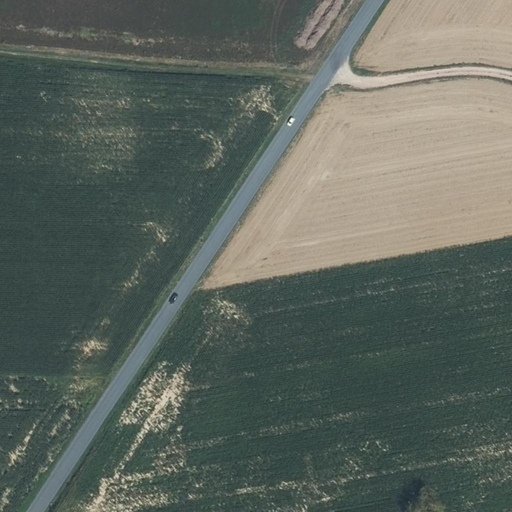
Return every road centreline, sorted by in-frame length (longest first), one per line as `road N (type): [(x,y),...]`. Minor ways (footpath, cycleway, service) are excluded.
road 1 (secondary): [(33,511),(377,0)]
road 2 (track): [(0,53),(384,80),(511,75)]
